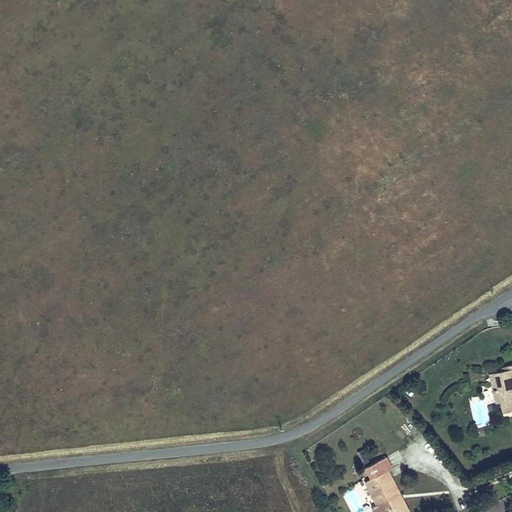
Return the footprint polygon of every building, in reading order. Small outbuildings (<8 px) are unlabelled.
[(487,375),(492,397),(500,396),(501,404),(503,414),(511,412),(511,365),(502,367),(502,372),(487,375)] [(500,396),(492,397),(493,405),(501,404),(500,396)] [(386,470),(380,473),(383,480),(389,478),(386,470)] [(364,481),(376,505),(379,511),(398,511),(391,498),(398,495),(389,478),(383,480),(380,473),(364,481)] [(391,498),(398,511),(406,511),(408,511),(398,495),(391,498)]
